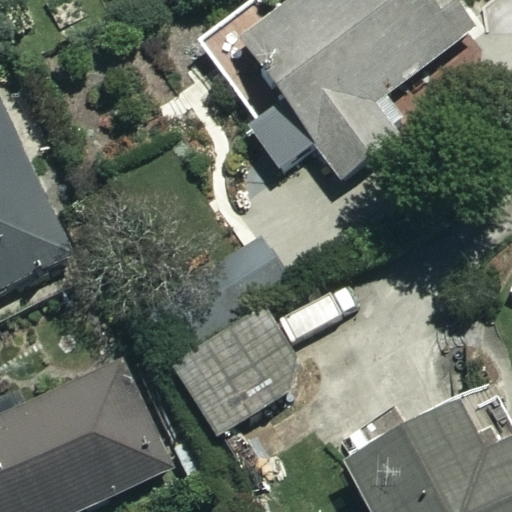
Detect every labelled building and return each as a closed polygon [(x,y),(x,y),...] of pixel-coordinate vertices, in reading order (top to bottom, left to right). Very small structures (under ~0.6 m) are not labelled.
[(304,0),(241,47),(343,186),(401,143),(376,108),(467,41),(437,0),(304,0)] [(0,297),(75,263),(0,101),(0,297)] [(306,385),(264,319),(175,375),(217,441),(306,385)] [(0,511),(92,511),(176,475),(125,363),(0,420),(0,511)] [(511,511),(511,442),(476,458),(458,412),(345,458),(367,511),(511,511)]
